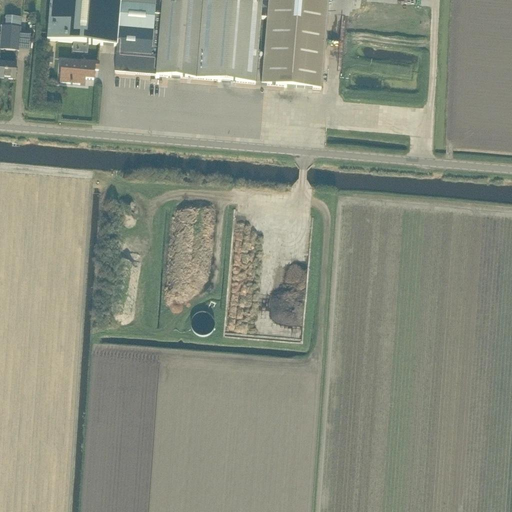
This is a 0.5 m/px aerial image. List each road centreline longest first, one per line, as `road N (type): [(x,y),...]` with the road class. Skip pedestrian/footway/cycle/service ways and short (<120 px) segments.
road 1 (unclassified): [(511,169),(0,127)]
road 2 (track): [(435,0),(427,162)]
